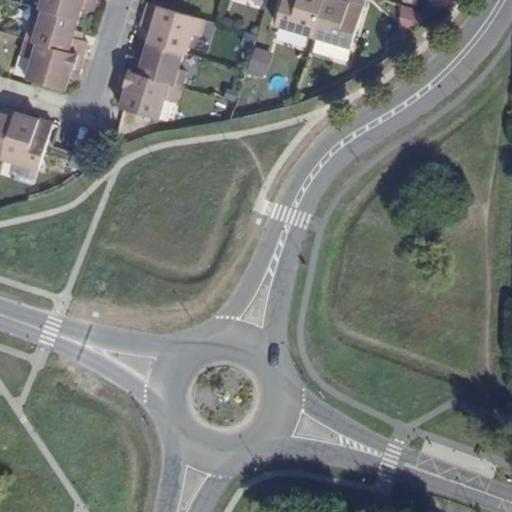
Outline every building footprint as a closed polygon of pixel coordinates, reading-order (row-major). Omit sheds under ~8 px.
[(45,0),(44,6),(47,7),(83,18),(87,6),(84,3),(84,0),(45,0)] [(84,0),(84,3),(87,6),(97,9),(99,0),(84,0)] [(151,38),(186,49),(188,50),(193,30),(202,33),(207,15),(185,8),(157,0),(150,0),(147,14),(161,19),(159,25),(155,25),(151,38)] [(286,0),(281,19),(316,30),(325,0),(286,0)] [(325,0),(316,30),(321,32),(317,46),(335,52),(339,38),(353,42),(365,0),(325,0)] [(31,36),(90,55),(95,40),(79,34),(83,18),(47,7),(43,23),(35,21),(31,36)] [(414,8),(404,8),(404,24),(414,24),(414,8)] [(145,22),(155,25),(159,25),(161,19),(147,14),(145,22)] [(73,65),(86,69),(90,55),(31,36),(26,53),(37,56),(32,75),(70,86),(74,76),(71,71),(73,65)] [(128,66),(184,83),(188,69),(181,66),(186,49),(151,38),(145,55),(132,52),(128,66)] [(339,38),(335,52),(349,56),(353,42),(339,38)] [(247,70),(266,76),(274,53),(256,47),(247,70)] [(74,76),(84,78),(86,69),(73,65),(71,71),(74,76)] [(132,100),(129,106),(161,116),(167,97),(178,100),(184,83),(128,66),(123,82),(132,85),(131,91),(128,93),(120,91),(119,95),(132,100)] [(123,82),(120,91),(128,93),(131,91),(132,85),(123,82)] [(0,154),(7,156),(19,117),(21,111),(6,107),(5,112),(0,110),(0,154)] [(21,111),(19,117),(29,119),(31,114),(21,111)] [(19,117),(7,156),(44,168),(57,122),(31,114),(29,119),(19,117)]
